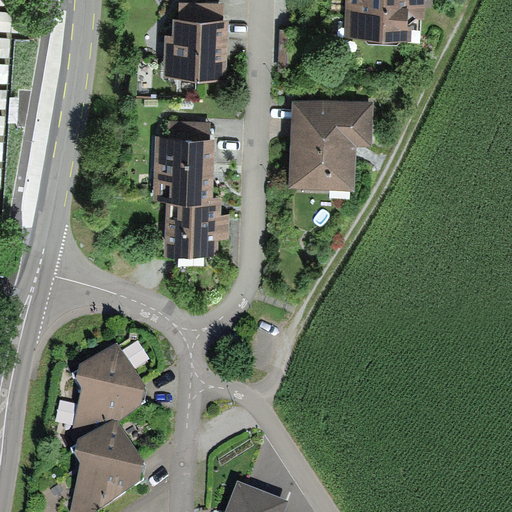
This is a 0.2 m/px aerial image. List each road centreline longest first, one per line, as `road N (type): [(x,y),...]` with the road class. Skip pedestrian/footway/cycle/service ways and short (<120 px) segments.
road 1 (track): [(251,405),(386,171),(469,0)]
road 2 (residential): [(191,337),(222,316),(247,275),(260,0)]
road 3 (tertiary): [(38,271),(86,0)]
road 4 (tertiary): [(0,476),(6,391),(38,271)]
road 5 (residential): [(326,511),(251,405),(189,386)]
road 6 (residential): [(38,271),(146,305),(191,337)]
road 7 (residential): [(189,386),(177,511)]
